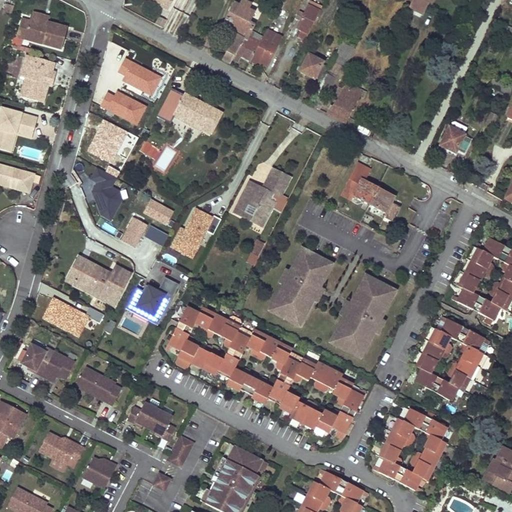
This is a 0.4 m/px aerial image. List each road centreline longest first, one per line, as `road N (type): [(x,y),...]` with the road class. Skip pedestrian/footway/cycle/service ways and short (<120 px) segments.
road 1 (residential): [(511,220),(90,0)]
road 2 (residential): [(117,511),(142,464),(137,451),(0,379)]
road 3 (residential): [(0,348),(26,283),(19,233)]
